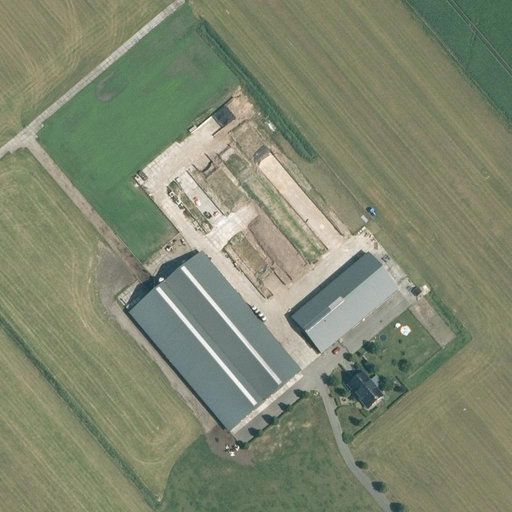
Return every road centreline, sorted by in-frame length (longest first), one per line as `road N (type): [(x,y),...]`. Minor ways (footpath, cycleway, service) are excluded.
road 1 (track): [(314,372),(196,238),(157,271),(132,265),(24,133)]
road 2 (track): [(170,11),(0,154)]
